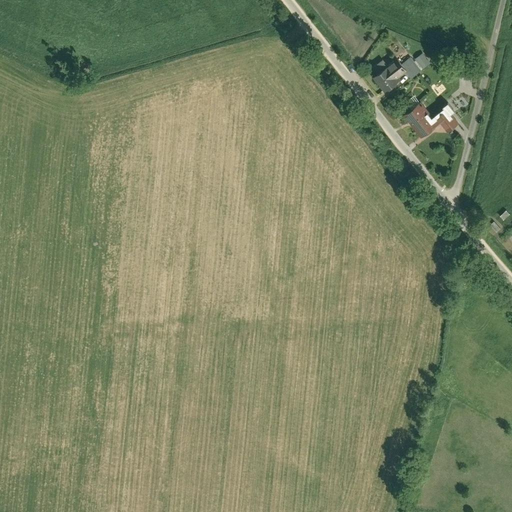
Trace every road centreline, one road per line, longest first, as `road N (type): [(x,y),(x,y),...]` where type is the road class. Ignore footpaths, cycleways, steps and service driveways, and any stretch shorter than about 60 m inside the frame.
road 1 (residential): [(511,273),(451,209),(290,0)]
road 2 (track): [(502,0),(451,209)]
